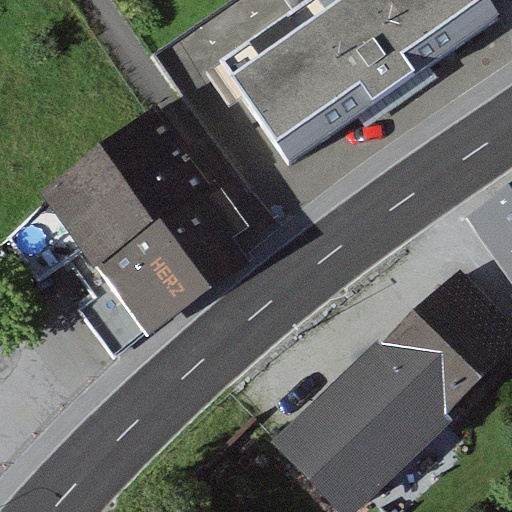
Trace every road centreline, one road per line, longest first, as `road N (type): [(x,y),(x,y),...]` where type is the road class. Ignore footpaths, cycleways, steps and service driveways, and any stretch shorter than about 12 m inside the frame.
road 1 (residential): [(292,285),(80,0)]
road 2 (primary): [(56,511),(109,449),(292,285)]
road 3 (primary): [(292,285),(511,127)]
